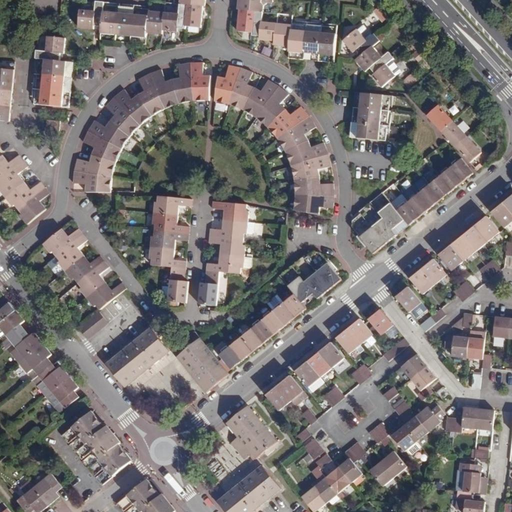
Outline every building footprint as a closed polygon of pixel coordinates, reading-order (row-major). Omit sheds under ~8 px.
[(240,10),(256,12),(264,12),(264,6),(267,3),(272,4),(272,0),(240,0),(239,10),(240,10)] [(102,27),(105,1),(96,1),(95,11),(80,10),(78,28),(94,29),(94,26),(102,27)] [(105,1),(102,27),(101,40),(147,44),(148,34),(150,12),(151,9),(147,9),(148,6),(123,3),(122,6),(117,6),(117,3),(105,1)] [(166,13),(164,30),(178,31),(179,28),(186,29),(186,27),(188,6),(181,5),(180,15),(166,13)] [(201,28),(204,7),(188,6),(186,27),(201,28)] [(379,8),(373,13),(382,23),(388,18),(379,8)] [(256,12),(240,10),(238,32),(254,34),(256,12)] [(164,35),(164,30),(166,13),(150,12),(148,34),(164,35)] [(264,12),(256,12),(254,34),(254,35),(261,36),(261,40),(276,41),(278,24),(263,22),(264,12)] [(293,22),(293,25),(291,47),(290,58),(335,62),(339,24),(312,21),(312,24),(308,24),(308,21),(296,20),(296,23),(293,22)] [(291,47),(293,25),(278,24),(276,41),(275,46),(291,47)] [(369,41),(374,36),(365,26),(360,31),(369,41)] [(358,51),(363,56),(373,47),(381,41),(376,35),(374,36),(369,41),(360,31),(359,29),(345,41),(356,53),(358,51)] [(37,50),(36,58),(61,61),(62,52),(65,53),(67,36),(49,35),(48,51),(37,50)] [(373,47),(363,56),(356,61),(366,73),(373,68),(383,59),(373,47)] [(383,59),(373,68),(378,74),(375,76),(385,87),(398,76),(388,65),(396,59),(391,53),(383,59)] [(74,62),(61,61),(36,58),(35,71),(38,71),(38,76),(34,76),(32,99),(36,100),(35,105),(70,108),(74,62)] [(195,100),(191,63),(187,63),(179,65),(180,71),(184,70),(185,77),(175,79),(181,102),(195,100)] [(203,63),(191,63),(195,100),(209,99),(211,75),(199,76),(199,69),(203,69),(203,63)] [(231,103),(242,68),(236,67),(230,66),(229,72),(233,73),(231,79),(220,77),(216,100),(231,103)] [(0,67),(0,89),(13,91),(15,69),(0,67)] [(254,73),(242,68),(231,103),(245,109),(256,87),(249,85),(246,84),(248,77),(252,78),(254,73)] [(166,107),(181,102),(175,79),(164,83),(161,76),(164,75),(163,69),(151,73),(166,107)] [(153,114),(166,107),(151,73),(141,79),(140,79),(143,86),(147,83),(150,90),(146,92),(140,95),(153,114)] [(263,92),(256,87),(245,109),(258,117),(281,87),(270,80),(266,86),(270,88),(266,94),(263,92)] [(270,126),(286,110),(279,103),(283,97),(286,100),(290,94),(281,87),(258,117),(270,126)] [(0,104),(12,106),(13,91),(0,89),(0,104)] [(153,114),(140,95),(139,95),(134,99),(133,100),(131,102),(126,96),(129,93),(125,89),(115,97),(141,124),(153,114)] [(394,110),(395,96),(356,92),(352,138),(388,141),(388,138),(391,139),(394,114),(390,114),(391,109),(394,110)] [(133,100),(134,99),(129,93),(126,96),(131,102),(133,100)] [(130,134),(141,124),(115,97),(110,102),(107,105),(112,109),(114,106),(120,112),(112,121),(130,134)] [(12,106),(0,104),(0,120),(10,122),(12,106)] [(292,117),(286,110),(270,126),(279,137),(279,138),(310,116),(303,107),(297,112),(299,115),(294,119),(292,117)] [(443,132),(454,122),(441,107),(429,117),(443,132)] [(288,151),(309,140),(306,135),(304,132),(310,128),(311,130),(312,131),(317,127),(310,116),(279,138),(288,151)] [(95,120),(89,131),(121,147),(128,137),(130,134),(112,121),(106,130),(99,127),(101,123),(95,120)] [(61,123),(47,121),(46,131),(60,132),(61,123)] [(443,132),(457,148),(468,137),(454,122),(443,132)] [(93,153),(115,161),(116,158),(121,147),(89,131),(84,142),(96,146),(93,153)] [(484,154),(468,137),(457,148),(472,164),(484,154)] [(314,152),(309,140),(288,151),(293,165),(330,154),(329,154),(325,144),(318,146),(320,150),(314,152)] [(10,162),(18,154),(12,148),(4,156),(10,162)] [(78,159),(75,170),(111,176),(113,167),(115,161),(93,153),(91,161),(90,165),(82,164),(83,160),(78,159)] [(293,165),(298,180),(321,177),(319,170),(332,167),(330,154),(293,165)] [(3,156),(0,158),(0,180),(24,161),(20,155),(9,164),(3,156)] [(454,166),(452,168),(463,182),(474,173),(462,159),(459,162),(457,159),(452,164),(454,166)] [(29,167),(24,161),(0,180),(0,184),(2,187),(0,189),(0,191),(5,198),(25,183),(18,175),(29,167)] [(441,177),(452,191),(463,182),(452,168),(449,170),(447,168),(441,172),(443,175),(441,177)] [(111,176),(75,170),(74,175),(74,183),(87,184),(85,192),(109,192),(111,176)] [(298,195),(335,196),(335,188),(334,184),(321,185),(321,177),(298,180),(298,195)] [(433,184),(430,186),(441,200),(452,191),(441,177),(438,180),(436,177),(431,181),(433,184)] [(31,190),(25,183),(5,198),(12,207),(16,204),(20,209),(46,188),(41,181),(31,190)] [(431,209),(441,200),(430,186),(428,188),(426,186),(420,190),(422,193),(419,195),(431,209)] [(51,193),(46,188),(20,209),(24,214),(20,217),(28,225),(47,209),(41,201),(51,193)] [(404,198),(409,204),(411,202),(410,200),(409,199),(411,198),(415,195),(417,197),(419,195),(415,189),(404,198)] [(393,230),(405,221),(398,212),(393,206),(383,193),(352,218),(353,227),(359,235),(357,238),(365,247),(367,245),(375,255),(398,236),(393,230)] [(503,201),(511,212),(511,194),(503,201)] [(153,212),(177,215),(178,205),(192,206),(193,199),(159,195),(158,202),(154,202),(153,212)] [(334,209),(335,196),(298,195),(298,198),(297,211),(321,215),(321,208),(334,209)] [(409,204),(420,218),(431,209),(419,195),(417,197),(415,195),(411,198),(409,199),(410,200),(411,202),(409,204)] [(406,206),(409,204),(404,198),(393,206),(398,212),(401,210),(400,208),(399,208),(401,206),(404,204),(406,206)] [(227,210),(226,219),(249,222),(250,212),(247,212),(248,204),(214,200),(213,209),(227,210)] [(504,227),(511,219),(511,212),(503,201),(494,209),(495,211),(493,213),(504,227)] [(398,212),(405,221),(409,226),(420,218),(409,204),(406,206),(404,204),(401,206),(399,208),(400,208),(401,210),(398,212)] [(176,225),(177,215),(153,212),(152,224),(156,224),(155,230),(190,233),(190,226),(176,225)] [(474,225),(476,227),(487,240),(499,230),(488,217),(485,220),(483,217),(474,225)] [(212,227),(211,235),(244,239),(245,232),(248,232),(249,222),(226,219),(225,229),(212,227)] [(487,240),(476,227),(473,229),(471,227),(462,234),(475,250),(487,240)] [(53,251),(57,256),(84,235),(80,229),(69,238),(67,236),(68,235),(63,229),(43,245),(50,253),(53,251)] [(151,247),(174,249),(175,239),(189,241),(190,233),(155,230),(155,236),(152,236),(151,247)] [(454,244),(452,246),(463,260),(475,250),(462,234),(453,242),(454,244)] [(89,241),(84,235),(57,256),(61,261),(58,263),(65,272),(84,257),(78,250),(89,241)] [(223,244),(222,254),(246,256),(247,245),(244,245),(244,239),(211,235),(210,243),(223,244)] [(451,269),(463,260),(452,246),(450,244),(440,252),(442,254),(440,256),(451,269)] [(153,264),(172,266),(186,268),(187,260),(174,258),(174,249),(151,247),(150,257),(153,257),(153,264)] [(280,276),(296,295),(303,303),(315,294),(319,299),(343,279),(336,271),(338,269),(330,258),(327,261),(321,252),(313,253),(311,251),(280,276)] [(245,266),(246,256),(222,254),(222,263),(208,262),(208,270),(222,271),(241,273),(242,266),(245,266)] [(78,283),(106,261),(101,256),(90,265),(84,257),(65,272),(71,280),(74,278),(78,283)] [(487,265),(496,275),(502,270),(494,259),(487,265)] [(421,267),(434,283),(446,273),(435,260),(432,263),(430,260),(421,267)] [(86,299),(105,284),(99,276),(110,268),(106,261),(78,283),(82,288),(79,290),(86,299)] [(490,280),(496,275),(487,265),(481,270),(490,280)] [(186,268),(172,266),(168,301),(187,303),(190,281),(185,280),(185,281),(178,281),(179,275),(185,275),(186,268)] [(422,293),(434,283),(421,267),(412,275),(414,278),(411,280),(412,281),(422,293)] [(218,305),(222,271),(208,270),(207,278),(214,278),(213,284),(207,283),(201,282),(199,303),(218,305)] [(112,271),(103,277),(111,290),(121,284),(112,271)] [(475,290),(482,284),(474,273),(467,279),(475,290)] [(467,281),(460,286),(469,297),(476,292),(467,281)] [(105,284),(86,299),(93,307),(95,305),(100,310),(127,288),(122,282),(111,291),(105,284)] [(469,297),(460,286),(453,291),(463,302),(469,297)] [(410,313),(422,303),(409,287),(399,295),(401,298),(399,299),(410,313)] [(303,303),(296,295),(292,298),(290,295),(284,299),(287,303),(285,304),(296,317),(307,309),(303,303)] [(285,304),(278,296),(268,305),(274,312),(276,311),(275,309),(274,308),(275,307),(279,304),(281,307),(285,304)] [(0,325),(18,311),(11,303),(0,312),(0,325)] [(285,326),(296,317),(285,304),(281,307),(279,304),(275,307),(274,308),(275,309),(276,311),(274,312),(285,326)] [(431,317),(436,324),(447,315),(441,309),(431,317)] [(25,321),(18,311),(0,325),(0,329),(5,335),(8,339),(12,343),(26,331),(20,325),(25,321)] [(103,326),(108,322),(99,312),(95,316),(103,326)] [(285,326),(274,312),(271,315),(269,312),(264,316),(266,319),(264,321),(275,334),(285,326)] [(379,312),(370,319),(382,335),(395,325),(384,312),(381,314),(379,312)] [(471,328),(473,315),(464,314),(463,326),(471,328)] [(93,334),(103,326),(95,316),(84,324),(93,334)] [(426,332),(436,324),(431,317),(420,325),(426,332)] [(493,337),(509,339),(511,319),(505,318),(499,318),(499,321),(495,320),(493,337)] [(356,321),(348,327),(362,344),(373,334),(362,320),(358,323),(356,321)] [(255,328),(253,330),(264,343),(275,334),(264,321),(260,324),(258,321),(253,325),(255,328)] [(93,334),(84,324),(79,328),(88,339),(93,334)] [(362,344),(348,327),(339,335),(340,337),(338,340),(349,354),(362,344)] [(264,343),(253,330),(250,332),(247,329),(242,333),(245,336),(242,338),(253,352),(264,343)] [(135,383),(164,359),(161,355),(168,349),(161,340),(163,338),(158,333),(156,335),(152,330),(108,366),(124,385),(132,378),(135,383)] [(19,364),(44,344),(36,334),(31,338),(26,331),(12,343),(6,348),(8,351),(14,346),(16,349),(11,354),(19,364)] [(191,337),(196,343),(201,340),(196,333),(191,337)] [(484,361),(484,355),(486,340),(486,334),(471,333),(470,339),(468,359),(484,361)] [(452,358),(468,359),(470,339),(454,337),(452,358)] [(234,344),(231,347),(243,360),(253,352),(242,338),(239,341),(237,338),(231,342),(234,344)] [(394,347),(399,353),(411,344),(405,338),(394,347)] [(1,345),(5,349),(6,348),(12,343),(8,339),(1,345)] [(193,346),(181,356),(178,359),(206,394),(230,375),(201,340),(196,343),(193,346)] [(53,355),(44,344),(19,364),(28,375),(34,370),(37,374),(31,378),(33,381),(54,365),(49,359),(53,355)] [(181,356),(193,346),(190,344),(179,353),(181,356)] [(319,351),(321,353),(332,367),(345,357),(333,344),(330,346),(328,344),(319,351)] [(243,360),(231,347),(228,349),(226,347),(220,351),(222,354),(219,356),(231,370),(243,360)] [(389,362),(399,353),(394,347),(388,352),(384,355),(389,362)] [(172,354),(168,349),(161,355),(164,359),(172,354)] [(316,354),(307,361),(320,377),(332,367),(321,353),(318,356),(316,354)] [(493,356),(484,355),(484,361),(483,368),(491,369),(493,356)] [(402,368),(411,380),(428,367),(420,358),(417,361),(415,357),(402,368)] [(297,373),(308,386),(313,392),(325,382),(320,377),(307,361),(298,369),(300,371),(297,373)] [(358,370),(367,380),(373,375),(365,364),(358,370)] [(44,383),(52,393),(71,377),(63,368),(59,371),(54,365),(33,381),(38,387),(44,383)] [(428,367),(411,380),(421,392),(417,395),(423,402),(433,393),(428,386),(434,381),(432,379),(435,376),(428,367)] [(360,385),(367,380),(358,370),(352,375),(360,385)] [(480,389),(482,376),(474,375),(473,388),(480,389)] [(71,377),(52,393),(66,409),(80,397),(76,392),(80,389),(71,377)] [(288,377),(279,384),(292,400),(297,407),(309,397),(293,377),(290,379),(288,377)] [(127,389),(135,383),(132,378),(124,385),(127,389)] [(279,410),(292,400),(279,384),(269,392),(271,394),(268,396),(279,410)] [(330,392),(339,402),(345,398),(336,387),(330,392)] [(399,393),(398,391),(394,388),(384,396),(389,402),(399,393)] [(443,389),(438,394),(443,400),(449,395),(443,389)] [(339,402),(330,392),(324,397),(332,408),(339,402)] [(395,409),(400,416),(410,409),(411,407),(406,401),(395,409)] [(418,417),(430,432),(443,423),(441,421),(447,415),(437,403),(431,408),(432,410),(429,413),(426,410),(418,417)] [(277,443),(248,407),(230,422),(227,424),(238,438),(231,443),(245,460),(252,454),(256,460),(277,443)] [(456,418),(455,432),(462,433),(463,427),(478,429),(480,409),(468,408),(468,411),(465,411),(464,419),(456,418)] [(309,409),(303,414),(311,425),(317,420),(309,409)] [(492,410),(480,409),(478,429),(494,431),(496,414),(492,414),(492,410)] [(92,412),(64,435),(69,442),(81,433),(82,436),(71,444),(83,459),(94,450),(96,453),(85,461),(96,475),(107,467),(108,469),(97,477),(103,484),(132,461),(128,455),(119,445),(121,444),(109,428),(106,430),(92,412)] [(430,432),(418,417),(408,425),(410,428),(408,429),(418,442),(430,432)] [(455,432),(456,418),(448,417),(446,431),(455,432)] [(376,428),(385,439),(391,434),(383,423),(376,428)] [(418,442),(408,429),(405,427),(396,435),(398,437),(395,440),(405,452),(408,451),(411,454),(414,455),(423,448),(418,442)] [(295,437),(301,443),(312,435),(306,428),(295,437)] [(378,444),(385,439),(376,428),(369,434),(378,444)] [(309,454),(320,445),(316,441),(315,439),(304,448),(309,454)] [(352,448),(360,458),(367,453),(358,442),(352,448)] [(325,452),(320,445),(309,454),(314,461),(325,452)] [(360,458),(352,448),(346,453),(350,458),(352,460),(349,463),(347,460),(338,468),(340,470),(350,484),(363,474),(354,463),(360,458)] [(477,449),(476,458),(489,460),(490,451),(477,449)] [(383,461),(395,476),(407,466),(397,453),(393,456),(391,454),(383,461)] [(321,469),(332,461),(327,454),(316,462),(321,469)] [(383,486),(395,476),(383,461),(373,468),(375,471),(372,473),(383,486)] [(464,492),(472,493),(487,495),(488,482),(481,481),(481,478),(482,474),(475,473),(475,465),(474,465),(462,463),(461,472),(467,472),(464,492)] [(262,466),(227,495),(230,499),(221,507),(225,511),(253,511),(281,490),(262,466)] [(350,484),(340,470),(337,472),(335,470),(326,477),(328,480),(339,493),(350,484)] [(417,470),(413,473),(418,479),(422,476),(417,470)] [(34,485),(50,505),(60,497),(55,492),(53,488),(59,483),(49,472),(34,485)] [(161,496),(148,480),(147,480),(118,503),(124,510),(136,501),(137,503),(126,511),(174,511),(176,511),(163,494),(161,496)] [(322,480),(314,487),(327,502),(339,493),(328,480),(325,483),(322,480)] [(62,486),(59,483),(53,488),(55,492),(62,486)] [(35,511),(41,511),(50,505),(34,485),(20,497),(16,500),(25,511),(31,506),(34,509),(35,511)] [(313,511),(314,511),(327,502),(314,487),(303,495),(306,498),(304,500),(313,511)] [(12,494),(16,500),(20,497),(18,496),(19,495),(16,490),(12,494)] [(471,501),(472,493),(464,492),(459,491),(456,511),(484,511),(485,506),(483,506),(483,503),(471,501)] [(230,499),(227,495),(226,496),(218,503),(221,507),(230,499)]
